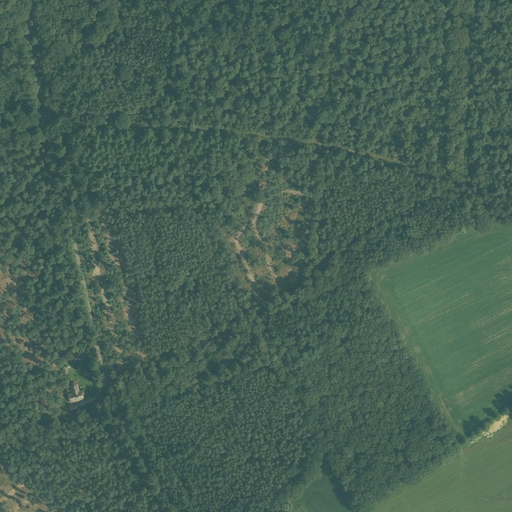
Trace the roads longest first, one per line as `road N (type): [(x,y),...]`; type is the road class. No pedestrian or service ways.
road 1 (track): [(105,380),(307,275),(338,0)]
road 2 (track): [(44,124),(162,122),(258,133),(452,178)]
road 3 (unclassified): [(177,511),(110,400),(44,124)]
road 4 (track): [(464,0),(452,178)]
road 5 (unclassified): [(44,124),(22,0)]
